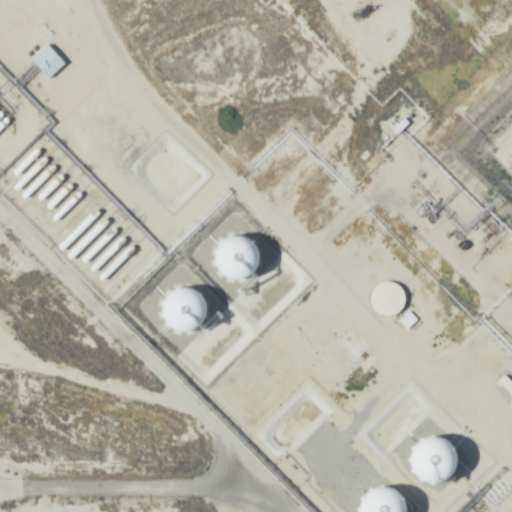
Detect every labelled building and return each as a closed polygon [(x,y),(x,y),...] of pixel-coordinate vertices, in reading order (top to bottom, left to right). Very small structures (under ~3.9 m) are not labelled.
[(66,63),(48,44),(32,59),(50,78),(66,63)] [(264,269),(247,233),(214,248),(231,284),(264,269)] [(371,305),(390,317),(405,291),(386,280),(371,305)] [(191,286),(162,300),(178,336),(207,323),(191,286)] [(498,383),(511,396),(511,382),(504,375),(498,383)]
